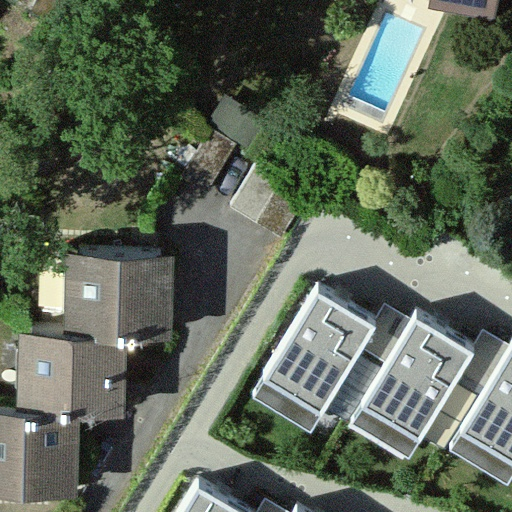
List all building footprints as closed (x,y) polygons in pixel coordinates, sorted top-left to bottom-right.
[(493,14),(494,0),(431,0),(431,3),(493,14)] [(236,139),(212,125),(184,171),(208,186),(236,139)] [(308,186),(261,155),(231,201),(278,232),(308,186)] [(0,489),(67,491),(68,412),(116,412),(117,335),(165,335),(166,251),(55,249),(54,331),(5,330),(4,406),(0,406),(0,489)] [(373,316),(318,281),(255,381),(310,416),(373,316)] [(469,342),(414,307),(351,408),(407,442),(469,342)] [(511,461),(511,338),(452,435),(507,469),(511,461)] [(252,511),(198,478),(176,511),(252,511)]
